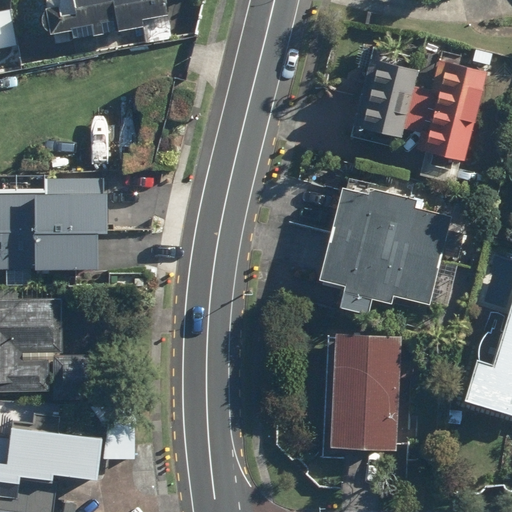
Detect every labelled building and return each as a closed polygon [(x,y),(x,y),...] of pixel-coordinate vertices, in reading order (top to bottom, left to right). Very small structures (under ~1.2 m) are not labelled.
[(78,0),(48,5),(55,44),(138,29),(141,46),(174,40),(169,14),(177,13),(174,0),(78,0)] [(0,48),(17,46),(10,5),(0,6),(0,48)] [(413,149),(427,152),(422,176),(463,184),(471,146),(477,118),(483,119),(490,85),(475,82),(480,61),(434,51),(413,149)] [(415,63),(374,54),(359,123),(400,132),(415,63)] [(52,193),(0,190),(0,267),(8,268),(8,285),(36,286),(37,263),(104,266),(106,228),(113,229),(115,190),(108,190),(108,179),(53,177),(52,193)] [(455,215),(347,185),(321,280),(348,287),(344,304),(376,313),(381,295),(401,300),(402,295),(431,303),(455,215)] [(0,393),(97,396),(98,350),(63,349),(65,299),(0,297),(0,393)] [(472,400),(511,410),(511,328),(503,362),(484,357),(472,400)] [(410,332),(342,331),(340,443),(408,445),(410,332)] [(66,404),(0,399),(0,511),(13,511),(60,511),(63,474),(107,477),(110,429),(65,426),(66,404)]
